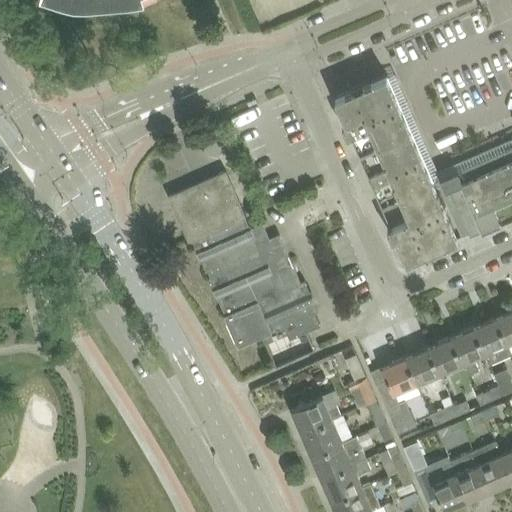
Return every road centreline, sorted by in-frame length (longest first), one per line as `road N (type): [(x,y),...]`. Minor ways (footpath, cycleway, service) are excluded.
road 1 (secondary): [(264,511),(201,388),(52,156)]
road 2 (secondary): [(20,173),(231,511)]
road 3 (residential): [(52,156),(271,55)]
road 4 (residential): [(345,192),(394,288),(418,286),(511,246)]
road 5 (residential): [(296,62),(446,0)]
road 6 (residential): [(345,192),(296,62)]
